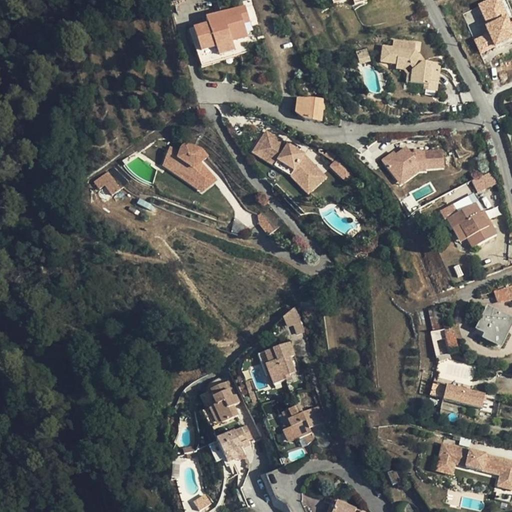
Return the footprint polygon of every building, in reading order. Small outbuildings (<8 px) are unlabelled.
[(511,16),(504,0),(493,0),(477,8),(493,48),(511,39),(511,40),(511,16)] [(235,57),(240,55),(237,42),(247,38),(242,25),(249,23),(243,6),(206,18),(208,25),(192,30),(203,62),(233,52),(235,57)] [(203,62),(192,30),(188,32),(200,69),(235,57),(233,52),(203,62)] [(480,54),(493,48),(488,36),(475,42),(480,54)] [(301,58),(292,41),(276,49),(285,66),(301,58)] [(428,82),(437,83),(439,65),(424,63),(415,51),(415,44),(393,41),(392,48),(382,47),(380,64),(396,65),(406,67),(407,63),(412,69),(412,72),(410,84),(423,86),(428,87),(428,82)] [(365,50),(353,55),(355,62),(368,58),(365,50)] [(436,92),(437,83),(428,82),(428,87),(427,91),(436,92)] [(322,100),(297,99),(296,114),(304,120),(320,123),(321,111),(322,100)] [(265,132),(255,149),(294,171),(306,184),(320,172),(304,155),(294,149),(288,151),(282,147),(284,143),(265,132)] [(294,149),(284,143),(282,147),(288,151),(294,149)] [(180,153),(169,149),(164,163),(179,168),(193,179),(204,191),(215,182),(205,170),(205,166),(201,161),(208,156),(202,149),(187,145),(184,145),(182,148),(181,151),(180,153)] [(294,171),(255,149),(252,155),(273,167),(283,172),(289,175),(307,196),(326,178),(320,172),(306,184),(294,171)] [(422,173),(439,170),(438,153),(411,156),(408,158),(403,151),(392,158),(390,156),(379,165),(390,181),(396,177),(402,185),(414,176),(422,175),(422,173)] [(333,162),(330,166),(343,179),(347,175),(333,162)] [(179,168),(164,163),(163,166),(202,193),(204,191),(193,179),(179,168)] [(283,172),(273,167),(265,182),(274,188),(283,172)] [(109,171),(94,181),(99,189),(105,185),(112,195),(121,189),(109,171)] [(495,184),(490,173),(470,184),(475,195),(495,184)] [(396,177),(390,181),(396,189),(402,185),(396,177)] [(478,215),(480,214),(475,204),(447,219),(452,230),(460,226),(467,239),(472,249),(496,235),(491,226),(488,227),(483,219),(481,220),(478,215)] [(276,229),(262,211),(258,214),(259,223),(268,234),(276,229)] [(491,226),(486,217),(483,219),(488,227),(491,226)] [(460,243),(467,239),(460,226),(452,230),(460,243)] [(511,285),(493,292),(497,305),(511,300),(511,285)] [(295,308),(282,314),(292,336),(305,330),(295,308)] [(498,341),(508,319),(487,308),(476,330),(485,335),(498,341)] [(511,322),(511,320),(508,319),(498,341),(495,345),(500,348),(511,322)] [(482,339),(495,345),(498,341),(485,335),(482,339)] [(289,343),(265,353),(269,363),(266,365),(269,374),(274,385),(286,380),(284,377),(290,375),(295,373),(289,358),(294,356),(289,343)] [(258,355),(262,366),(266,365),(269,363),(265,353),(258,355)] [(228,381),(225,382),(232,397),(235,396),(228,381)] [(232,397),(225,382),(210,390),(214,397),(212,398),(216,405),(203,412),(211,429),(238,416),(233,406),(239,403),(235,396),(232,397)] [(484,394),(445,385),(441,400),(480,408),(484,394)] [(291,428),(297,440),(311,434),(309,429),(324,422),(317,407),(302,414),(298,406),(282,413),(289,429),(291,428)] [(229,456),(232,461),(245,454),(240,444),(248,440),(242,428),(217,440),(218,442),(214,444),(221,460),(226,458),(229,456)] [(291,428),(289,429),(283,432),(289,444),(297,440),(291,428)] [(487,456),(440,445),(438,453),(447,455),(445,463),(453,465),(499,476),(502,463),(486,460),(487,456)] [(447,455),(438,453),(434,473),(450,476),(453,465),(445,463),(447,455)] [(499,476),(511,478),(511,461),(487,456),(486,460),(502,463),(499,476)] [(390,476),(398,489),(405,485),(397,472),(390,476)] [(511,491),(511,478),(499,476),(493,500),(509,503),(511,491)] [(197,503),(199,507),(210,502),(205,495),(199,501),(197,503)] [(354,511),(356,509),(337,501),(332,511),(354,511)]
